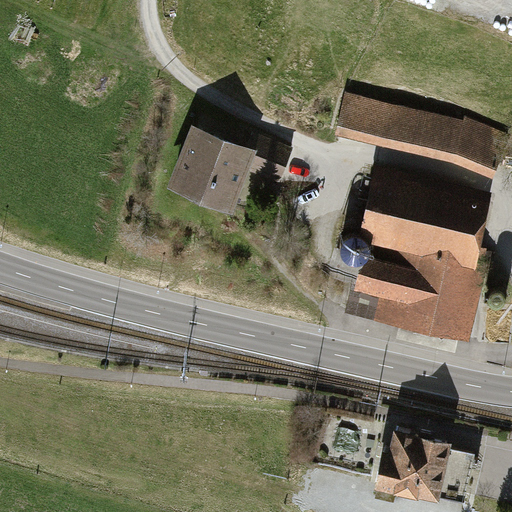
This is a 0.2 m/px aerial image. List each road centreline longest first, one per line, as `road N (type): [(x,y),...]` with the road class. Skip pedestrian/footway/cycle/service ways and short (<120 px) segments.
road 1 (tertiary): [(511,392),(160,314),(0,266)]
road 2 (track): [(511,260),(492,185),(290,141),(169,68),(144,19),(146,0)]
